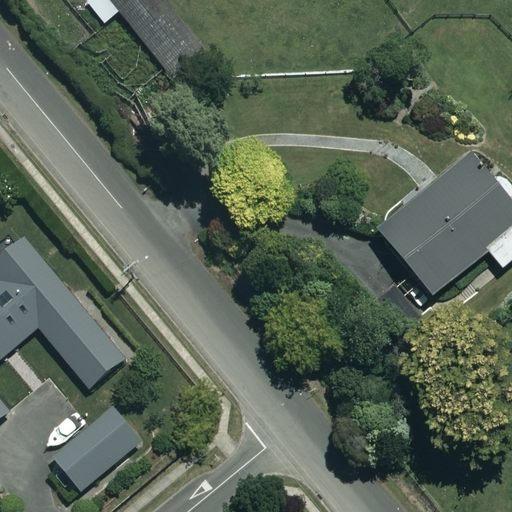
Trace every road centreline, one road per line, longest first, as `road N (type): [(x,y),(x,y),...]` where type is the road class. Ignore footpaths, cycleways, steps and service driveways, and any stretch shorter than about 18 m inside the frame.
road 1 (residential): [(299,421),(0,57)]
road 2 (residential): [(188,511),(299,421)]
